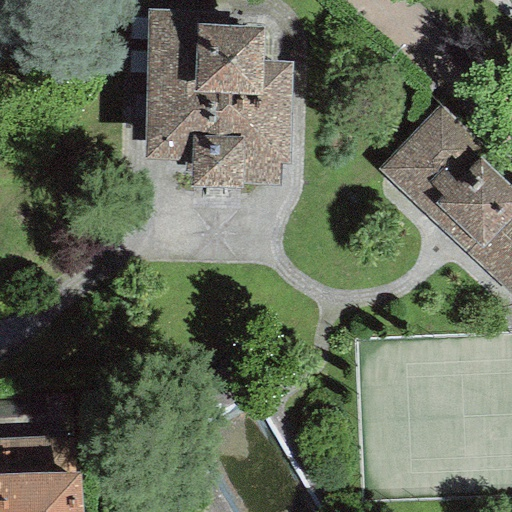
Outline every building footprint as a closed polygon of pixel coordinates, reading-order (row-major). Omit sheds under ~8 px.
[(268,138),(272,75),(249,74),(252,29),(216,27),(216,20),(161,17),(155,143),(200,145),(199,169),(233,171),(234,136),(268,138)] [(441,200),(482,157),(436,113),(388,165),(433,208),(441,200)] [(472,245),(480,237),(441,200),(433,208),(472,245)] [(511,282),(511,203),(480,237),(472,245),(511,282)] [(0,511),(75,511),(73,469),(0,473),(0,511)]
